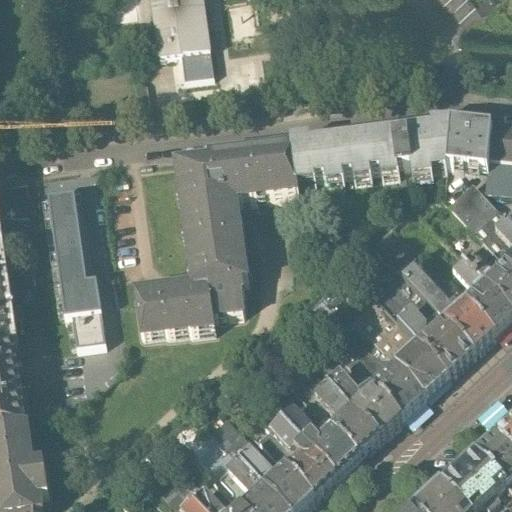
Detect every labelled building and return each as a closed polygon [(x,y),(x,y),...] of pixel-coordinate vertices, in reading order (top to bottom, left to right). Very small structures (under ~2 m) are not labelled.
[(150,0),(161,67),(211,59),(203,0),(150,0)] [(466,0),(449,0),(445,4),(453,13),(466,0)] [(476,7),(469,0),(466,0),(453,13),(460,21),(476,7)] [(484,15),(476,7),(460,21),(468,29),(484,15)] [(149,92),(138,94),(143,127),(154,125),(149,92)] [(450,129),(293,150),(299,197),(319,194),(318,187),(327,186),(329,196),(348,193),(346,183),(355,182),(356,193),(375,191),(374,180),(386,179),(388,190),(404,187),(402,178),(412,177),(414,189),(434,187),(435,180),(446,177),(446,173),(450,129)] [(492,133),(450,129),(446,173),(488,178),(492,133)] [(511,134),(492,133),(488,178),(487,195),(511,197),(511,134)] [(191,293),(132,300),(138,353),(220,343),(219,329),(247,325),(243,291),(248,290),(238,213),(300,205),(299,197),(293,150),(221,159),(222,167),(176,173),(191,293)] [(506,229),(502,224),(473,193),(449,214),(507,276),(511,271),(511,255),(496,238),(506,229)] [(79,199),(52,202),(66,334),(73,333),(75,353),(108,350),(101,287),(89,288),(79,199)] [(511,215),(502,224),(506,229),(508,231),(511,227),(511,215)] [(511,271),(507,276),(511,281),(511,235),(508,231),(506,229),(496,238),(511,255),(511,271)] [(511,322),(511,281),(507,276),(495,288),(492,284),(493,283),(472,261),(463,270),(511,322)] [(404,287),(417,301),(428,291),(409,270),(397,280),(404,287)] [(466,314),(495,346),(511,330),(511,322),(463,270),(454,279),(474,301),(475,299),(479,303),(466,314)] [(0,356),(15,354),(3,274),(0,273),(0,356)] [(430,348),(446,332),(417,301),(404,287),(378,311),(399,334),(412,323),(426,338),(426,341),(425,343),(430,348)] [(495,346),(466,314),(458,305),(448,314),(428,291),(417,301),(446,332),(475,364),(495,346)] [(378,311),(375,307),(353,328),(398,377),(420,357),(399,334),(378,311)] [(320,341),(374,399),(398,377),(353,328),(344,319),(320,341)] [(475,364),(446,332),(430,348),(425,343),(426,341),(426,338),(412,323),(399,334),(420,357),(449,388),(475,364)] [(0,438),(26,434),(15,354),(0,356),(0,438)] [(449,388),(420,357),(398,377),(427,408),(449,388)] [(403,431),(427,408),(398,377),(374,399),(377,402),(403,431)] [(381,451),(403,431),(377,402),(365,413),(361,409),(362,407),(340,383),(329,394),(381,451)] [(360,470),(381,451),(329,394),(318,404),(344,433),(334,442),(360,470)] [(256,424),(272,442),(294,465),(296,465),(298,463),(304,470),(298,476),(291,468),(285,462),(278,469),(288,480),(317,510),(339,490),(283,431),(267,413),(256,424)] [(360,470),(334,442),(321,454),(315,448),(317,446),(317,443),(295,420),(283,431),(339,490),(360,470)] [(315,511),(317,510),(288,480),(277,489),(252,463),(255,459),(228,431),(225,434),(219,429),(208,439),(223,454),(277,511),(315,511)] [(511,432),(498,446),(511,462),(511,432)] [(26,434),(0,438),(0,511),(45,511),(44,507),(53,505),(48,470),(37,471),(31,434),(26,434)] [(291,468),(294,465),(272,442),(261,452),(278,469),(285,462),(291,468)] [(476,465),(511,503),(511,462),(498,446),(476,465)] [(277,511),(223,454),(211,465),(254,511),(253,511),(277,511)] [(511,511),(511,503),(476,465),(444,496),(458,511),(511,511)] [(181,498),(193,511),(195,511),(205,503),(184,481),(174,491),(181,498)] [(458,511),(444,496),(426,511),(458,511)] [(193,511),(181,498),(169,509),(171,511),(193,511)] [(215,511),(206,502),(205,503),(195,511),(215,511)]
